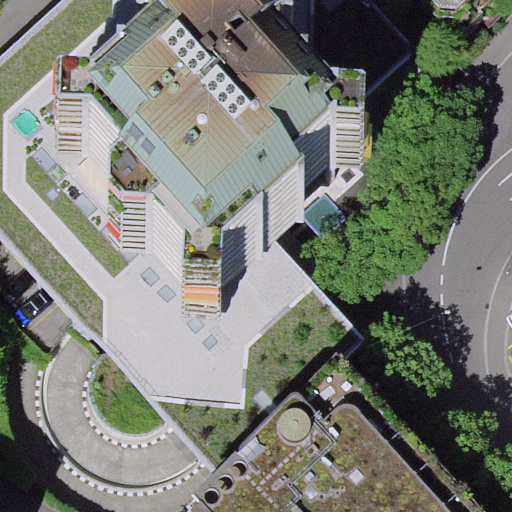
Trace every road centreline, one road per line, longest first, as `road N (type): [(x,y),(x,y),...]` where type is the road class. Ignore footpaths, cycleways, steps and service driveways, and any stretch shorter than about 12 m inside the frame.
road 1 (residential): [(511,459),(457,402),(447,380),(439,280),(445,244)]
road 2 (residential): [(511,89),(480,137),(445,244)]
